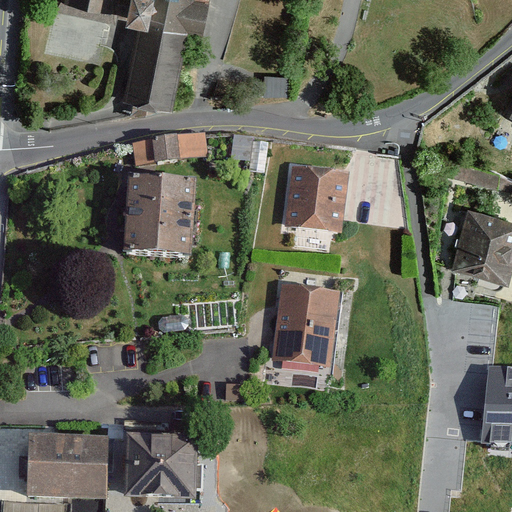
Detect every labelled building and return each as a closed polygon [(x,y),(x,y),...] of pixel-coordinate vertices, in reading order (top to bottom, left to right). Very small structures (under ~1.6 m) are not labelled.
[(208,0),(66,0),(65,10),(138,24),(124,100),(172,109),(187,30),(202,33),(208,0)] [(265,76),(265,96),(294,96),(294,76),(265,76)] [(133,148),(135,166),(206,157),(204,139),(133,148)] [(450,161),(446,175),(511,192),(511,180),(498,173),(450,161)] [(346,178),(293,172),(287,230),(340,236),(346,178)] [(192,258),(195,185),(128,182),(125,255),(192,258)] [(511,220),(468,210),(455,269),(508,281),(511,264),(511,220)] [(337,296),(283,290),(279,326),(333,332),(337,296)] [(333,332),(279,326),(275,362),(329,368),(333,332)] [(511,374),(490,373),(483,446),(511,449),(511,374)] [(196,440),(125,439),(124,500),(195,501),(196,440)] [(108,441),(29,440),(29,501),(107,501),(108,441)]
